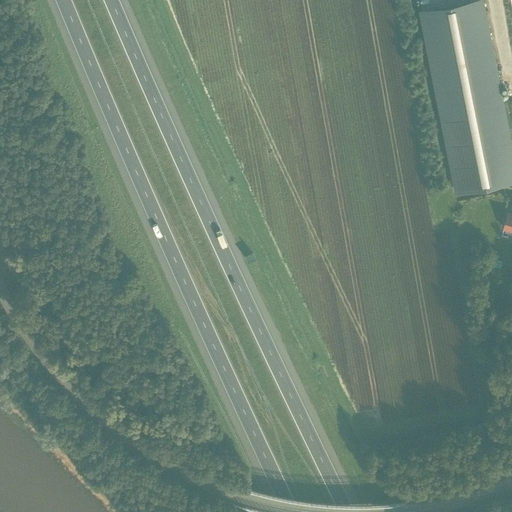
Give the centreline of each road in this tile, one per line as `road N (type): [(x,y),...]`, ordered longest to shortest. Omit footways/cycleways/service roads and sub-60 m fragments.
road 1 (tertiary): [(511,483),(377,509),(279,502),(213,483),(142,447),(92,408),(37,348),(0,287)]
road 2 (motorway): [(346,511),(112,0)]
road 3 (motorway): [(64,0),(290,511)]
